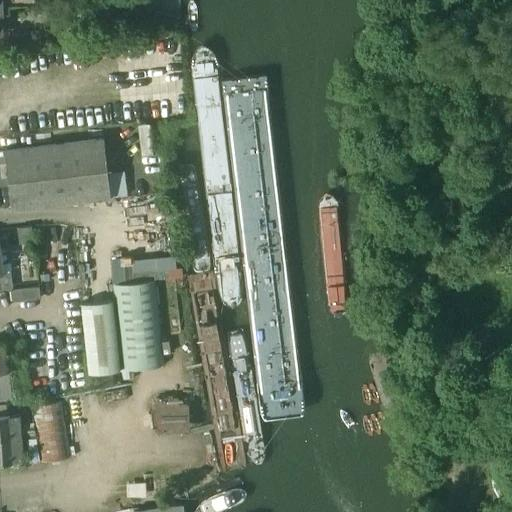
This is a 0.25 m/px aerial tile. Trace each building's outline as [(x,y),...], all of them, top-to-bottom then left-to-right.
[(31,33),(6,34),(8,51),(33,49),(31,33)] [(3,149),(10,209),(109,198),(102,137),(3,149)] [(30,224),(16,226),(19,243),(33,241),(30,224)] [(0,287),(10,286),(3,236),(0,237),(0,287)] [(181,266),(157,268),(158,277),(182,275),(181,266)] [(154,279),(114,283),(123,367),(163,363),(154,279)] [(113,299),(82,303),(90,371),(121,367),(113,299)] [(0,342),(0,398),(11,397),(4,342),(0,342)] [(150,411),(149,411),(150,425),(156,432),(180,431),(190,431),(186,395),(177,395),(155,397),(150,411)] [(59,404),(33,408),(40,461),(66,457),(59,404)] [(0,416),(0,438),(19,437),(25,437),(25,435),(34,434),(34,425),(18,427),(17,415),(0,416)] [(19,437),(0,438),(0,461),(21,460),(19,437)]
